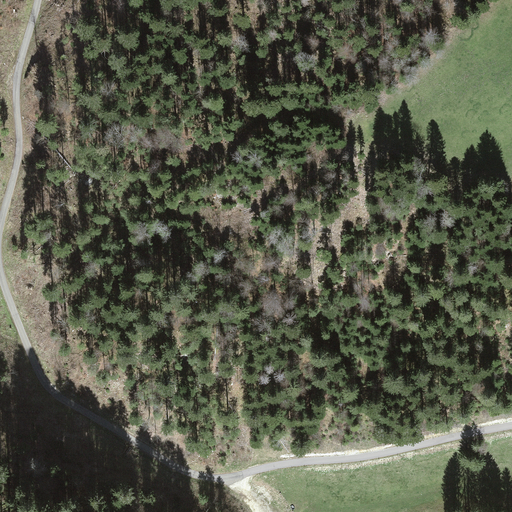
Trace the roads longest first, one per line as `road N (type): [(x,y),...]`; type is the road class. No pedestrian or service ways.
road 1 (track): [(0,273),(54,393),(172,464),(231,476)]
road 2 (track): [(231,476),(511,425)]
road 3 (track): [(37,0),(17,75),(18,150),(0,225)]
